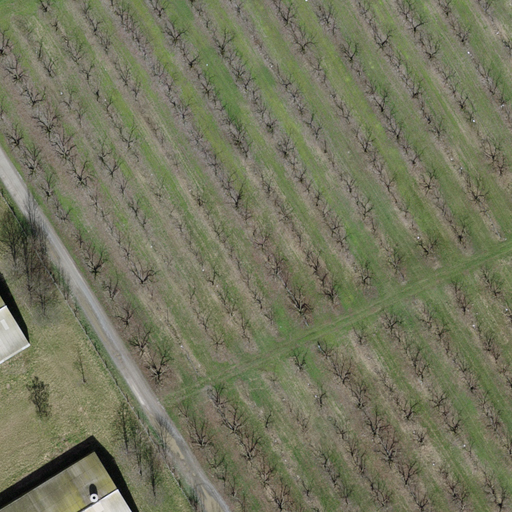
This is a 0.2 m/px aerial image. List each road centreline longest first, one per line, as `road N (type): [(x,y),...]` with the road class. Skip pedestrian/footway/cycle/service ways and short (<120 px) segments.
road 1 (track): [(212,511),(0,162)]
road 2 (track): [(144,399),(511,240)]
